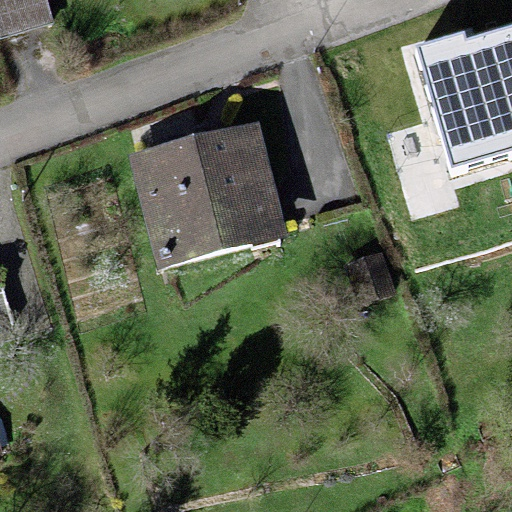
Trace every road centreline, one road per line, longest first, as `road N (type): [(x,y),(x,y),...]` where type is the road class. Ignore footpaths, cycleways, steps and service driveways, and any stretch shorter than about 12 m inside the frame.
road 1 (residential): [(282,44),(0,137)]
road 2 (residential): [(403,0),(282,44)]
